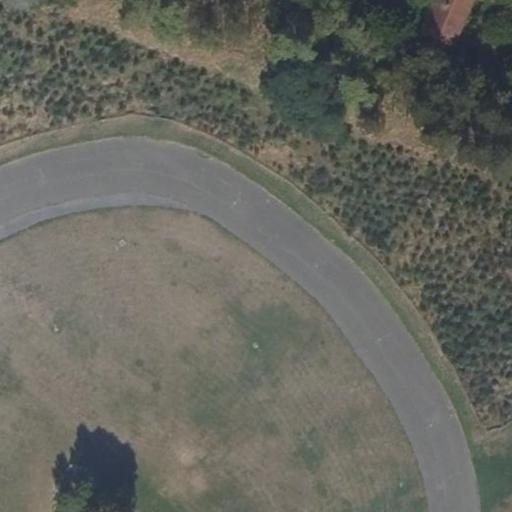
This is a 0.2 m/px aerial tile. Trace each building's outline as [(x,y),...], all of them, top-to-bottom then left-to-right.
[(443,0),(427,39),(455,51),(476,0),(443,0)] [(110,341),(150,332),(155,356),(192,348),(177,273),(99,289),(110,341)] [(191,326),(267,347),(281,297),(205,276),(191,326)] [(35,311),(0,333),(0,399),(2,399),(23,431),(66,402),(43,367),(63,354),(35,311)] [(274,377),(261,387),(275,406),(321,371),(302,345),(315,336),(301,317),(276,335),(286,348),(264,364),(274,377)] [(78,393),(94,380),(75,357),(58,370),(78,393)] [(422,511),(423,497),(371,497),(415,477),(393,427),(383,431),(362,383),(321,402),(369,511),(422,511)] [(93,393),(73,405),(86,426),(106,413),(93,393)] [(131,440),(121,447),(134,466),(144,458),(131,440)] [(511,511),(511,466),(493,469),(497,511),(511,511)] [(295,482),(285,488),(297,511),(299,511),(308,507),(295,482)]
